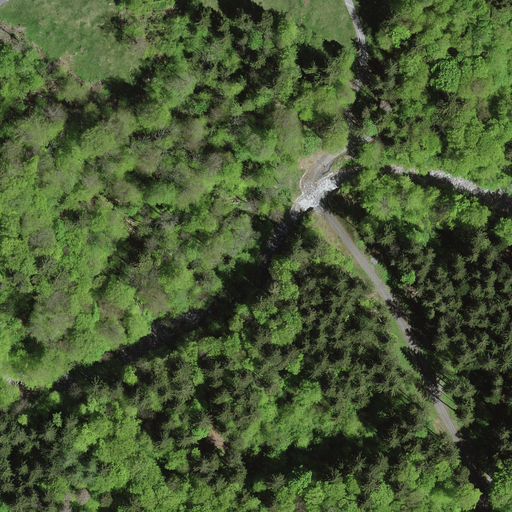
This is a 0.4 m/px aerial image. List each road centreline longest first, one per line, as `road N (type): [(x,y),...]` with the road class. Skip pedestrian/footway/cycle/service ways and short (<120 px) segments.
road 1 (track): [(473,0),(406,102),(363,138),(350,125),(364,53),(347,0)]
road 2 (track): [(489,475),(419,368),(394,294),(323,209)]
road 3 (track): [(183,501),(153,492),(118,454),(97,447),(40,487),(0,487)]
road 4 (track): [(266,511),(243,464),(211,435),(199,442),(178,511)]
road 5 (track): [(486,511),(490,427),(511,352)]
